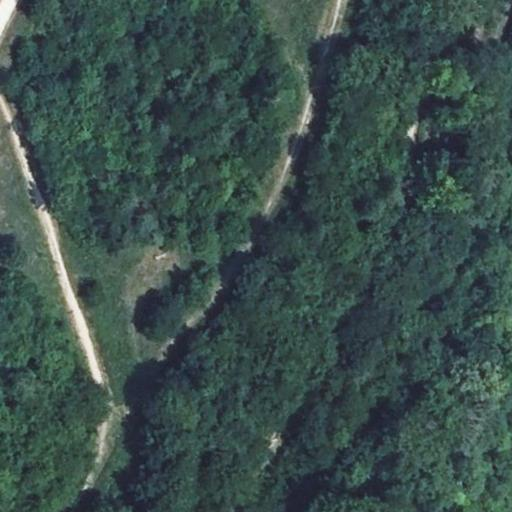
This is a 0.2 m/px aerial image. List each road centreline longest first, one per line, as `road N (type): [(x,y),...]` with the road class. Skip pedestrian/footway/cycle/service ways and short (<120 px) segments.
road 1 (track): [(222,511),(339,326),(396,209),(417,94),(458,0)]
road 2 (track): [(105,446),(250,234),(287,161),(339,0)]
road 3 (track): [(73,511),(101,460),(104,413),(0,102)]
